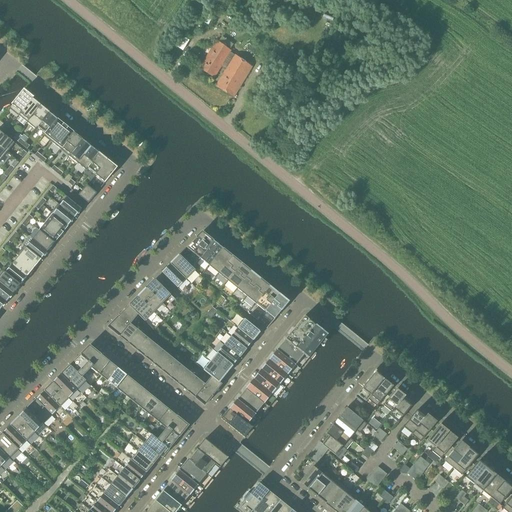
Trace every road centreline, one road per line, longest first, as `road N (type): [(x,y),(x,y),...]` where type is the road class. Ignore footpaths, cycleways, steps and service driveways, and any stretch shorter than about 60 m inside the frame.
road 1 (unclassified): [(511,373),(69,0)]
road 2 (residential): [(135,163),(3,329)]
road 3 (residential): [(371,353),(511,466)]
road 4 (residential): [(81,328),(200,214)]
road 5 (residential): [(135,163),(9,61)]
road 6 (residential): [(271,477),(371,353)]
road 7 (residential): [(306,300),(205,421)]
road 8 (residential): [(205,421),(81,328)]
road 9 (residential): [(306,300),(200,214)]
